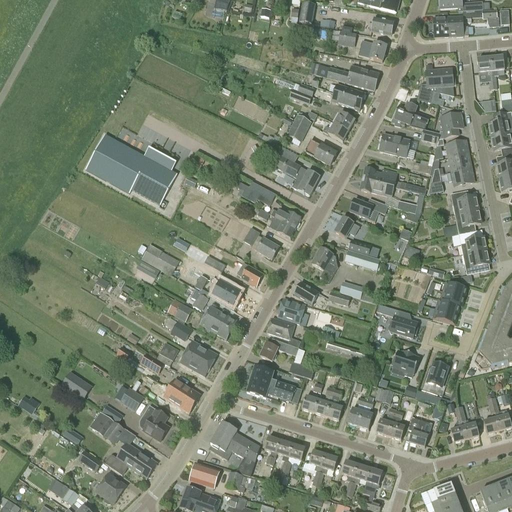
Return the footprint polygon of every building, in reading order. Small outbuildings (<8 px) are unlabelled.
[(230,1),(228,0),(217,0),(214,11),(226,13),(230,1)] [(396,15),(399,0),(358,0),(357,5),(380,11),(396,15)] [(439,0),(440,12),(462,10),(461,0),(439,0)] [(302,4),(299,24),(312,27),(315,7),(302,4)] [(253,8),(245,6),(243,13),(251,15),(253,8)] [(299,12),(292,11),(290,19),(297,20),(299,12)] [(260,19),(268,21),(270,13),(262,12),(260,19)] [(468,30),(463,30),(463,26),(471,25),(471,21),(482,20),(482,22),(489,22),(490,29),(497,29),(497,12),(463,14),(463,20),(448,20),(449,40),(468,39),(468,30)] [(500,27),(509,26),(508,12),(499,12),(500,27)] [(449,40),(448,20),(433,21),(434,41),(449,40)] [(391,38),(393,25),(374,21),(371,34),(391,38)] [(325,22),(324,29),(334,30),(335,23),(325,22)] [(320,42),(322,32),(313,30),(311,40),(320,42)] [(334,33),(332,42),(339,43),(338,47),(344,48),(345,44),(355,46),(357,37),(334,33)] [(382,65),(387,48),(373,45),(373,46),(362,43),(358,58),(369,61),(369,62),(382,65)] [(490,61),(492,78),(498,78),(497,74),(504,73),(503,60),(490,61)] [(490,61),(477,62),(478,78),(486,77),(486,79),(488,79),(492,79),(492,78),(490,61)] [(352,69),(350,76),(318,67),(317,71),(312,69),(311,76),(374,94),(379,76),(352,69)] [(426,73),(427,87),(427,93),(433,94),(454,99),(451,71),(432,73),(426,73)] [(300,87),(280,80),(278,86),(292,91),(292,93),(312,100),(315,92),(301,86),(300,87)] [(311,88),(318,90),(320,82),(314,80),(311,88)] [(334,96),(362,105),(365,96),(337,87),(336,89),(331,87),(329,93),(334,94),(334,96)] [(430,106),(433,94),(427,93),(427,87),(420,87),(417,103),(430,106)] [(230,94),(218,88),(217,92),(228,98),(230,94)] [(289,100),(309,108),(312,100),(292,93),(289,100)] [(362,105),(334,96),(331,105),(359,114),(362,105)] [(511,110),(511,102),(501,103),(502,113),(511,111),(511,110)] [(491,103),(480,104),(485,114),(493,113),(491,103)] [(397,114),(427,126),(430,119),(415,114),(417,110),(407,106),(405,111),(399,108),(397,114)] [(317,117),(309,113),(307,119),(314,123),(317,117)] [(427,126),(397,114),(392,126),(404,129),(405,126),(410,128),(410,129),(423,132),(425,132),(427,126)] [(333,127),(348,135),(355,123),(340,115),(333,127)] [(491,140),(511,135),(511,120),(511,115),(498,118),(500,124),(489,126),(491,140)] [(442,141),(443,142),(458,139),(457,132),(463,131),(461,123),(462,122),(462,118),(460,118),(460,116),(440,120),(443,134),(439,135),(440,136),(438,142),(442,141)] [(293,124),(308,131),(311,125),(297,117),(293,124)] [(287,137),(301,145),(308,131),(293,124),(287,137)] [(348,135),(333,127),(331,132),(325,128),(322,134),(342,145),(348,135)] [(440,136),(433,134),(425,132),(423,132),(421,142),(437,146),(438,142),(440,136)] [(506,158),(511,156),(511,135),(491,140),(494,154),(505,152),(506,158)] [(380,146),(415,154),(415,153),(408,152),(410,143),(382,137),(380,146)] [(130,194),(158,210),(175,178),(169,175),(173,167),(147,153),(143,161),(103,139),(84,174),(127,198),(130,194)] [(330,169),(337,156),(311,142),(305,154),(315,160),(314,161),(330,169)] [(449,162),(468,158),(465,143),(446,147),(449,162)] [(415,154),(380,146),(378,154),(406,161),(406,159),(413,161),(415,154)] [(309,199),(320,180),(294,166),(298,158),(282,149),(277,157),(282,160),(276,171),(295,181),(296,182),(292,190),(309,199)] [(499,180),(511,177),(511,156),(506,158),(508,165),(497,167),(499,180)] [(198,157),(194,165),(201,168),(205,161),(198,157)] [(412,172),(430,176),(431,171),(434,158),(430,157),(428,164),(421,163),(420,166),(414,165),(412,172)] [(468,158),(449,162),(451,175),(471,171),(468,158)] [(363,182),(393,190),(394,189),(425,197),(426,191),(395,183),(396,180),(375,175),(375,174),(365,171),(363,182)] [(471,171),(451,175),(454,189),(474,185),(471,171)] [(511,177),(499,180),(502,194),(511,192),(511,177)] [(187,178),(184,186),(192,190),(193,188),(194,189),(197,183),(187,178)] [(431,186),(441,184),(440,178),(433,179),(431,186)] [(393,190),(363,182),(360,193),(370,195),(391,200),(393,190)] [(257,202),(269,209),(276,197),(249,183),(247,188),(240,185),(237,190),(244,193),(241,198),(255,206),(257,202)] [(454,217),(478,213),(475,199),(464,201),(463,195),(450,197),(454,217)] [(385,217),(388,209),(369,202),(367,207),(354,202),(349,214),(368,222),(372,212),(385,217)] [(417,208),(398,203),(396,212),(407,216),(408,215),(415,217),(417,208)] [(274,212),(271,217),(261,212),(260,214),(269,219),(270,217),(274,220),(273,221),(295,233),(301,222),(287,214),(287,215),(280,211),(278,214),(274,212)] [(478,213),(454,217),(458,238),(471,235),(470,229),(481,226),(478,213)] [(269,219),(260,214),(258,218),(267,223),(269,219)] [(406,221),(412,224),(411,227),(415,229),(419,219),(408,215),(406,221)] [(345,241),(348,234),(352,237),(357,228),(343,220),(335,235),(345,241)] [(295,233),(273,221),(269,230),(290,242),(295,233)] [(251,250),(256,253),(256,254),(272,263),(279,250),(258,239),(260,236),(251,230),(243,244),(252,249),(251,250)] [(402,230),(399,238),(408,241),(411,233),(402,230)] [(471,235),(458,238),(462,258),(486,253),(483,239),(472,242),(471,235)] [(371,248),(351,242),(347,254),(368,260),(368,259),(371,248)] [(179,263),(150,247),(141,262),(171,279),(179,263)] [(403,257),(416,262),(420,253),(408,247),(403,257)] [(311,266),(323,273),(319,280),(329,285),(338,270),(335,259),(334,258),(333,259),(320,251),(311,266)] [(486,253),(462,258),(467,278),(479,276),(478,269),(489,267),(486,253)] [(378,271),(385,273),(386,270),(389,271),(391,266),(368,259),(368,260),(347,254),(344,265),(377,274),(378,271)] [(204,265),(222,275),(225,268),(208,258),(204,265)] [(256,290),(263,278),(243,266),(237,277),(242,280),(241,282),(256,290)] [(428,275),(430,276),(430,277),(431,277),(439,279),(441,273),(432,271),(431,272),(429,271),(428,275)] [(99,277),(96,283),(105,289),(109,283),(99,277)] [(207,282),(201,278),(194,290),(195,291),(201,294),(202,291),(207,282)] [(240,295),(220,284),(220,283),(213,279),(211,283),(218,287),(212,298),(232,309),(240,295)] [(511,282),(506,288),(507,288),(504,291),(502,289),(476,355),(478,355),(474,365),(481,373),(491,371),(491,372),(511,366),(511,282)] [(343,284),(339,295),(376,306),(378,297),(372,295),(372,293),(364,291),(364,290),(343,284)] [(445,285),(442,294),(464,300),(467,291),(445,285)] [(311,308),(318,296),(301,286),(293,298),(311,308)] [(133,292),(124,288),(122,292),(131,296),(133,292)] [(195,291),(191,300),(205,307),(208,301),(211,296),(202,291),(201,294),(195,291)] [(350,300),(330,294),(328,303),(348,309),(350,300)] [(442,294),(439,303),(460,309),(462,309),(464,300),(442,294)] [(192,312),(174,302),(167,314),(174,318),(173,320),(184,326),(192,312)] [(437,302),(435,311),(457,318),(460,309),(439,303),(437,302)] [(298,326),(303,309),(284,303),(279,320),(298,326)] [(205,318),(231,333),(236,324),(210,309),(205,318)] [(435,311),(432,320),(454,327),(457,318),(435,311)] [(231,333),(205,318),(200,327),(226,342),(231,333)] [(416,330),(417,325),(394,318),(392,326),(389,327),(388,331),(391,336),(394,335),(413,341),(414,337),(416,337),(418,330),(416,330)] [(267,336),(289,343),(287,346),(299,350),(301,344),(291,340),(294,328),(272,321),(267,336)] [(192,333),(174,322),(170,329),(173,331),(172,332),(180,337),(180,338),(186,342),(192,333)] [(333,331),(323,328),(321,335),(331,338),(333,331)] [(340,334),(333,331),(331,338),(337,340),(340,334)] [(139,341),(130,336),(127,341),(135,347),(139,341)] [(272,365),(277,352),(296,359),(299,350),(287,346),(287,347),(272,341),(269,347),(266,346),(260,359),(272,365)] [(186,354),(211,369),(217,357),(192,343),(186,354)] [(373,357),(328,343),(326,350),(353,358),(352,362),(363,365),(364,361),(371,363),(373,357)] [(179,353),(165,345),(159,356),(173,363),(179,353)] [(131,356),(121,349),(116,357),(125,363),(131,356)] [(413,358),(414,357),(404,354),(403,355),(397,353),(395,359),(394,359),(392,367),(393,367),(392,369),(405,373),(404,377),(412,380),(413,376),(414,376),(419,360),(413,358)] [(211,369),(186,354),(180,366),(205,380),(211,369)] [(164,367),(146,356),(140,366),(158,377),(164,367)] [(310,382),(314,371),(292,364),(288,375),(306,380),(310,382)] [(442,389),(448,370),(433,365),(427,384),(442,389)] [(271,383),(274,375),(255,369),(246,395),(271,403),(273,399),(297,407),(302,393),(271,383)] [(62,388),(83,402),(89,392),(76,384),(77,383),(69,377),(62,388)] [(169,391),(194,407),(200,398),(175,382),(169,391)] [(379,389),(386,391),(388,385),(381,383),(379,389)] [(323,387),(315,385),(313,393),(320,396),(323,387)] [(359,395),(362,387),(356,385),(354,393),(359,395)] [(114,399),(121,403),(120,405),(135,415),(144,400),(129,390),(128,392),(122,388),(114,399)] [(407,388),(404,397),(414,400),(416,393),(417,392),(407,388)] [(148,392),(143,389),(139,394),(145,397),(148,392)] [(318,403),(314,416),(326,420),(335,391),(328,389),(325,398),(326,398),(324,404),(318,403)] [(378,390),(375,402),(382,404),(386,392),(378,390)] [(194,407),(169,391),(163,400),(189,416),(194,407)] [(335,391),(326,420),(339,424),(343,410),(337,408),(339,401),(340,401),(342,394),(335,391)] [(390,406),(393,394),(386,392),(382,404),(390,406)] [(416,393),(414,400),(421,403),(423,395),(416,393)] [(500,395),(503,407),(510,405),(506,393),(500,395)] [(509,418),(501,420),(499,414),(495,400),(494,400),(493,396),(490,397),(494,415),(496,421),(499,434),(511,431),(509,418)] [(486,398),(487,402),(490,416),(494,415),(490,397),(486,398)] [(366,402),(358,430),(368,433),(373,418),(369,416),(370,410),(372,411),(374,404),(372,404),(374,400),(368,398),(367,402),(366,402)] [(314,416),(318,403),(306,399),(301,412),(314,416)] [(358,430),(366,402),(359,399),(356,406),(358,406),(356,412),(352,411),(347,426),(358,430)] [(31,400),(23,411),(32,417),(39,406),(31,400)] [(417,407),(429,411),(431,406),(419,402),(417,407)] [(446,408),(448,416),(455,414),(454,412),(455,411),(453,406),(446,408)] [(102,415),(119,425),(123,418),(107,407),(102,415)] [(143,433),(160,444),(169,431),(163,427),(167,420),(150,409),(141,422),(140,424),(140,427),(141,430),(143,431),(144,432),(143,433)] [(462,409),(455,411),(454,412),(455,414),(456,419),(464,417),(462,409)] [(388,440),(397,412),(389,410),(387,418),(388,418),(386,424),(380,422),(376,436),(388,440)] [(397,412),(388,440),(401,443),(405,430),(398,428),(400,422),(401,422),(403,415),(397,412)] [(114,447),(125,432),(100,414),(89,429),(114,447)] [(454,446),(466,443),(462,425),(466,424),(466,423),(464,417),(456,419),(457,424),(455,425),(457,431),(450,433),(454,446)] [(487,437),(499,434),(496,421),(483,424),(487,437)] [(476,426),(469,428),(467,422),(466,423),(466,424),(462,425),(466,443),(479,439),(476,426)] [(225,455),(230,457),(228,460),(240,468),(236,476),(250,480),(251,479),(252,479),(256,466),(255,465),(260,450),(236,436),(237,434),(222,425),(210,446),(225,455)] [(428,439),(427,438),(430,429),(423,426),(420,436),(412,434),(408,446),(425,451),(428,439)] [(63,437),(70,442),(71,441),(75,435),(68,430),(67,430),(63,436),(63,437)] [(271,455),(270,459),(275,461),(277,457),(281,443),(268,440),(264,453),(271,455)] [(283,463),(287,464),(289,461),(293,447),(281,443),(277,457),(283,459),(281,463),(283,463)] [(122,478),(128,470),(146,482),(157,466),(126,445),(116,460),(113,457),(110,458),(105,466),(122,478)] [(293,447),(289,461),(301,464),(305,451),(293,447)] [(78,462),(96,475),(102,465),(85,453),(78,462)] [(316,473),(316,474),(320,475),(321,472),(321,471),(325,457),(313,453),(309,466),(315,468),(314,473),(316,473)] [(320,475),(324,476),(326,477),(327,473),(334,475),(338,461),(325,457),(321,471),(321,472),(320,475)] [(273,468),(275,461),(270,459),(269,459),(268,458),(265,465),(273,468)] [(288,464),(287,464),(283,463),(281,470),(289,473),(291,466),(288,464)] [(358,468),(346,464),(341,477),(348,479),(346,483),(352,485),(358,468)] [(214,491),(219,474),(195,466),(189,484),(214,491)] [(358,468),(352,485),(356,486),(358,487),(360,483),(366,485),(370,471),(358,468)] [(289,473),(281,470),(279,477),(283,479),(287,480),(289,473)] [(367,504),(372,505),(374,500),(376,492),(377,488),(379,489),(383,475),(370,471),(366,485),(362,496),(369,498),(367,504)] [(256,482),(230,474),(225,489),(238,493),(240,488),(252,492),(256,482)] [(321,483),(324,476),(320,475),(316,474),(315,477),(314,481),(321,483)] [(96,495),(105,501),(104,503),(105,505),(108,507),(110,507),(111,505),(113,507),(126,489),(108,477),(96,495)] [(86,511),(83,509),(88,503),(79,496),(78,497),(55,481),(48,492),(62,501),(62,502),(72,508),(67,511),(86,511)] [(314,481),(312,487),(312,488),(316,489),(319,490),(321,483),(314,481)] [(354,494),(356,486),(348,484),(346,491),(354,494)] [(511,509),(511,496),(507,484),(498,487),(507,511),(511,509)] [(454,496),(451,487),(427,496),(430,505),(454,496)] [(506,511),(507,511),(498,487),(489,491),(497,511),(506,511)] [(201,496),(201,495),(187,490),(184,499),(202,506),(202,507),(214,511),(216,511),(220,503),(201,496)] [(346,491),(344,498),(348,499),(352,500),(354,494),(346,491)] [(497,511),(489,491),(480,494),(486,511),(497,511)] [(454,496),(430,505),(432,511),(440,511),(458,505),(454,496)] [(214,511),(202,507),(202,506),(184,499),(179,511),(182,511),(214,511)] [(234,511),(238,500),(238,501),(232,499),(228,509),(234,511)] [(321,510),(323,503),(312,499),(309,506),(321,510)] [(234,511),(233,511),(245,511),(244,511),(246,503),(238,500),(234,511)]
